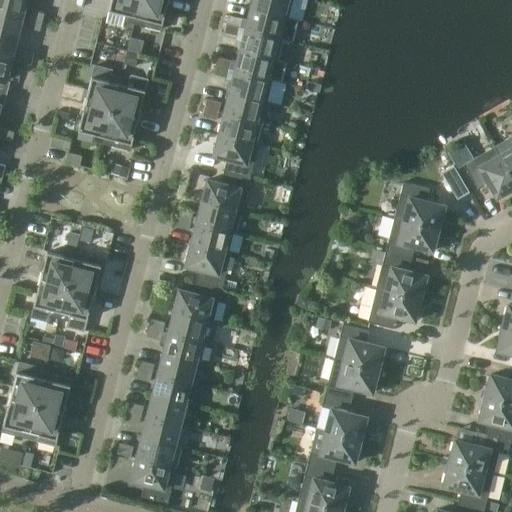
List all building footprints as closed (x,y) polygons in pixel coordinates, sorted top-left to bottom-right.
[(0,0),(0,11),(22,17),(26,0),(0,0)] [(134,23),(139,0),(111,0),(105,22),(122,26),(123,20),(126,21),(134,23)] [(160,30),(168,0),(139,0),(134,23),(160,30)] [(252,0),(251,8),(288,17),(292,0),(252,0)] [(298,20),(288,17),(251,8),(248,20),(228,15),(226,24),(240,27),(246,29),(283,38),(293,41),(298,20)] [(30,10),(28,18),(42,22),(44,13),(30,10)] [(0,33),(17,38),(22,17),(0,11),(0,33)] [(40,30),(42,22),(28,18),(26,27),(40,30)] [(238,36),(240,27),(226,24),(224,32),(238,36)] [(277,59),(283,38),(246,29),(240,50),(277,59)] [(17,38),(0,33),(0,55),(11,59),(17,38)] [(131,37),(128,50),(141,53),(144,41),(131,37)] [(31,63),(34,54),(20,50),(17,60),(31,63)] [(272,80),(277,59),(240,50),(235,70),(272,80)] [(0,79),(6,81),(11,59),(0,55),(0,79)] [(127,55),(125,63),(135,66),(137,58),(127,55)] [(217,57),(215,65),(229,69),(231,60),(217,57)] [(112,110),(120,77),(110,75),(112,70),(94,65),(85,103),(112,110)] [(227,78),(229,69),(215,65),(213,74),(227,78)] [(272,80),(235,70),(230,91),(267,101),(272,80)] [(129,79),(120,77),(112,110),(138,117),(148,78),(131,74),(129,79)] [(308,81),(306,88),(320,92),(321,85),(308,81)] [(267,101),(230,91),(224,112),(262,122),(267,101)] [(207,99),(205,107),(219,111),(221,102),(207,99)] [(103,143),(112,110),(85,103),(78,130),(94,134),(93,140),(103,143)] [(216,119),(219,111),(205,107),(202,116),(216,119)] [(130,150),(138,117),(112,110),(103,143),(130,150)] [(262,122),(224,112),(219,133),(256,143),(257,142),(262,122)] [(14,131),(0,127),(0,138),(11,141),(14,131)] [(256,143),(219,133),(213,155),(227,159),(224,171),(250,177),(259,142),(257,142),(256,143)] [(511,135),(495,146),(511,176),(511,135)] [(497,197),(511,188),(511,176),(495,146),(494,146),(499,155),(480,165),(475,157),(463,164),(477,187),(488,181),(497,197)] [(82,156),(68,152),(65,162),(79,166),(82,156)] [(114,164),(112,173),(127,177),(130,167),(114,164)] [(455,168),(450,171),(454,178),(459,175),(455,168)] [(241,211),(250,177),(224,171),(220,183),(207,179),(202,201),(241,211)] [(403,182),(394,216),(439,228),(444,205),(427,200),(430,188),(403,182)] [(236,232),(241,211),(202,201),(196,222),(234,232),(236,232)] [(179,208),(177,217),(191,221),(193,212),(179,208)] [(433,251),(439,228),(394,216),(385,251),(412,258),(415,246),(433,251)] [(188,229),(191,221),(177,217),(174,226),(188,229)] [(234,232),(196,222),(191,243),(228,253),(229,251),(234,232)] [(82,230),(78,245),(88,247),(92,232),(82,230)] [(69,232),(65,249),(75,252),(80,234),(69,232)] [(231,252),(229,251),(228,253),(191,243),(185,265),(198,268),(195,280),(222,287),(231,252)] [(412,258),(385,251),(370,247),(368,255),(383,259),(377,286),(421,298),(426,275),(409,270),(412,258)] [(67,285),(75,252),(65,249),(63,256),(47,251),(40,278),(67,285)] [(86,255),(75,252),(67,285),(94,292),(100,265),(84,261),(86,255)] [(59,318),(67,285),(40,278),(30,316),(47,321),(48,315),(59,318)] [(213,321),(222,287),(195,280),(192,293),(179,289),(174,311),(213,321)] [(84,330),(94,292),(67,285),(59,318),(69,320),(67,326),(84,330)] [(415,320),(421,298),(377,286),(368,321),(394,328),(397,316),(415,320)] [(300,295),(297,306),(308,310),(311,298),(300,295)] [(511,329),(511,304),(508,304),(503,327),(511,329)] [(218,322),(213,321),(174,311),(168,332),(206,342),(213,343),(218,322)] [(319,317),(317,327),(329,330),(332,320),(319,317)] [(151,318),(149,327),(163,331),(165,322),(151,318)] [(343,323),(334,358),(378,370),(384,347),(366,342),(369,330),(343,323)] [(168,332),(163,331),(149,327),(146,336),(166,341),(163,353),(196,361),(200,363),(206,342),(168,332)] [(511,329),(503,327),(497,349),(511,353),(511,364),(511,366),(511,329)] [(56,334),(53,345),(63,348),(66,337),(56,334)] [(28,338),(26,353),(50,355),(52,341),(28,338)] [(53,347),(50,360),(62,362),(65,350),(53,347)] [(196,361),(163,353),(158,374),(190,382),(196,361)] [(372,392),(378,370),(334,358),(325,393),(351,400),(354,388),(372,392)] [(140,360),(138,369),(152,372),(154,364),(140,360)] [(37,405),(46,372),(36,370),(37,366),(20,362),(11,398),(37,405)] [(511,366),(508,378),(491,374),(485,396),(511,403),(511,366)] [(150,381),(152,372),(138,369),(136,378),(150,381)] [(73,379),(46,372),(37,405),(64,412),(73,379)] [(190,382),(158,374),(152,395),(185,403),(190,382)] [(348,412),(351,400),(325,393),(316,427),(326,430),(325,430),(360,439),(366,416),(348,412)] [(185,403),(152,395),(147,416),(180,424),(185,403)] [(511,403),(485,396),(479,419),(488,421),(484,434),(511,440),(511,403)] [(29,438),(37,405),(11,398),(2,431),(29,438)] [(130,402),(127,411),(141,414),(144,406),(130,402)] [(57,439),(64,412),(37,405),(29,438),(39,441),(41,435),(57,439)] [(290,408),(287,420),(302,424),(305,412),(290,408)] [(139,423),(141,414),(127,411),(125,419),(139,423)] [(180,424),(147,416),(142,437),(174,445),(180,424)] [(355,462),(360,439),(325,430),(326,430),(316,427),(307,463),(334,470),(337,458),(355,462)] [(511,440),(484,434),(477,432),(474,444),(455,439),(449,462),(493,473),(499,451),(507,454),(511,440)] [(181,447),(174,445),(142,437),(136,458),(176,468),(181,447)] [(119,443),(117,453),(131,456),(133,446),(119,443)] [(1,446),(0,450),(0,460),(22,465),(25,452),(1,446)] [(25,452),(22,465),(31,467),(34,454),(25,452)] [(176,468),(136,458),(131,480),(144,483),(141,496),(167,503),(176,468)] [(486,500),(493,473),(449,462),(443,485),(461,489),(458,501),(485,508),(486,500)] [(331,482),(334,470),(307,463),(298,498),(343,509),(348,486),(331,482)] [(203,476),(200,488),(213,491),(216,479),(203,476)] [(341,511),(343,509),(298,498),(294,511),(341,511)] [(486,500),(485,508),(497,511),(499,504),(486,500)] [(483,511),(485,508),(458,501),(455,511),(450,511),(437,509),(436,511),(483,511)]
